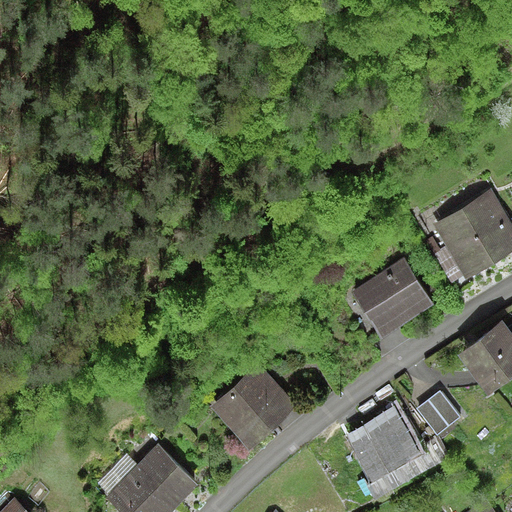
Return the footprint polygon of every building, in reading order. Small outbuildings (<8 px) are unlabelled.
[(511,243),(511,226),(491,193),(443,223),(471,268),(511,243)] [(429,297),(403,260),(360,290),(387,328),(429,297)] [(511,370),(511,332),(504,322),(467,350),(494,384),(511,370)] [(291,401),(259,367),(220,405),(252,438),(291,401)] [(441,390),(419,407),(438,433),(461,417),(441,390)] [(429,440),(407,401),(355,431),(377,469),(429,440)] [(162,511),(193,481),(158,447),(113,493),(133,511),(162,511)] [(0,508),(0,511),(35,511),(15,493),(0,508)] [(496,511),(486,499),(468,511),(496,511)]
